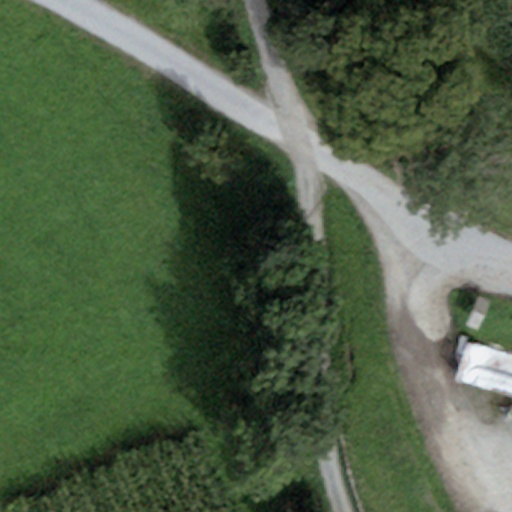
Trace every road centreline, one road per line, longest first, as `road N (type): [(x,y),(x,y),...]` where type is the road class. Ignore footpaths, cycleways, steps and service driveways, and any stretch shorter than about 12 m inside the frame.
road 1 (unclassified): [(44,0),(179,69),(298,143),(386,211),(482,265),(511,273)]
road 2 (track): [(337,511),(323,437),(298,143),(260,0)]
